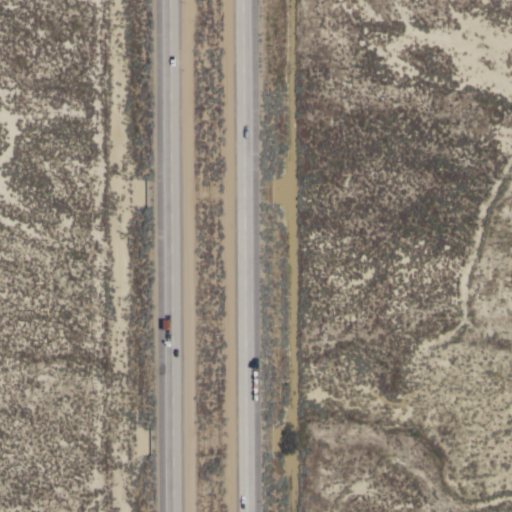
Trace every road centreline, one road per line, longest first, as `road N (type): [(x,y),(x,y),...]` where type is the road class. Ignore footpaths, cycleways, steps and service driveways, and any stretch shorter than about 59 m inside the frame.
road 1 (motorway): [(168,0),(172,511)]
road 2 (motorway): [(247,511),(243,0)]
